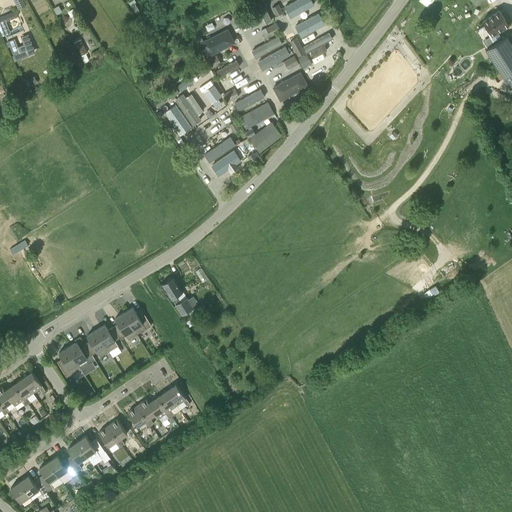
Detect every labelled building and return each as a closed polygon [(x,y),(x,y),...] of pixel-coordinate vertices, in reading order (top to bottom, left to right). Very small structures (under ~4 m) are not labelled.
[(311,0),(295,0),(284,6),(290,17),(314,4),(311,0)] [(277,15),(282,12),(278,4),(273,7),(277,15)] [(0,24),(19,16),(16,10),(0,17),(0,24)] [(486,30),(494,43),(501,38),(498,34),(510,27),(500,10),(482,21),(488,29),(486,30)] [(318,15),(295,27),(302,38),(324,26),(318,15)] [(240,28),(243,34),(262,24),(259,18),(240,28)] [(276,23),(271,26),(275,33),(281,30),(276,23)] [(266,28),(270,36),(275,33),(271,26),(266,28)] [(204,42),(212,55),(235,42),(227,29),(204,42)] [(329,33),(304,47),(308,55),(334,41),(329,33)] [(256,59),(281,44),(277,37),(252,52),(256,59)] [(290,41),(294,48),(301,45),(296,37),(290,41)] [(510,88),(511,86),(511,45),(506,37),(486,50),(510,88)] [(81,55),(88,51),(81,39),(74,42),(81,55)] [(305,53),(301,45),(294,48),(299,56),(305,53)] [(290,55),(285,46),(257,61),(262,69),(290,55)] [(26,50),(13,55),(15,61),(29,56),(26,50)] [(231,54),(222,58),(224,62),(233,58),(231,54)] [(217,55),(211,58),(215,65),(221,62),(217,55)] [(295,56),(290,58),(289,58),(293,66),(299,63),(295,56)] [(206,61),(206,62),(207,62),(210,68),(215,65),(211,58),(206,61)] [(238,58),(215,71),(219,77),(242,64),(238,58)] [(286,65),(288,69),(293,66),(289,58),(284,61),(286,65)] [(209,71),(206,66),(198,71),(202,76),(209,71)] [(300,90),(293,77),(273,88),(280,100),(300,90)] [(179,92),(176,86),(168,92),(172,97),(179,92)] [(235,88),(229,91),(233,98),(239,95),(235,88)] [(264,96),(260,89),(234,103),(238,110),(264,96)] [(194,94),(202,107),(208,103),(206,99),(204,96),(201,92),(200,90),(194,94)] [(305,100),(312,96),(309,90),(302,94),(305,100)] [(224,94),(228,101),(233,98),(229,91),(224,94)] [(176,99),(194,125),(201,120),(183,94),(176,99)] [(165,101),(162,96),(154,101),(158,107),(165,101)] [(165,111),(183,135),(192,129),(174,104),(165,111)] [(268,116),(264,109),(256,114),(260,121),(268,116)] [(257,117),(250,121),(253,125),(260,121),(257,117)] [(240,129),(235,121),(229,124),(234,132),(240,129)] [(281,134),(272,122),(250,139),(259,151),(281,134)] [(245,132),(248,138),(255,134),(252,128),(245,132)] [(204,154),(210,162),(236,144),(230,135),(204,154)] [(234,152),(212,167),(220,179),(242,164),(234,152)] [(258,160),(253,152),(248,156),(253,163),(258,160)] [(168,280),(163,284),(182,315),(193,308),(174,277),(172,278),(170,276),(168,278),(168,280)] [(133,307),(124,312),(137,333),(151,325),(142,309),(136,312),(133,307)] [(113,326),(117,332),(120,337),(125,334),(128,339),(137,333),(124,312),(115,318),(118,323),(113,326)] [(120,337),(117,332),(113,326),(108,329),(105,324),(96,329),(109,351),(118,345),(115,340),(120,337)] [(97,351),(100,356),(109,351),(96,329),(87,335),(90,340),(85,344),(92,354),(97,351)] [(95,359),(92,354),(85,344),(80,347),(77,341),(68,347),(81,368),(95,359)] [(67,377),(81,368),(68,347),(59,352),(62,358),(57,361),(67,377)] [(23,377),(33,392),(39,387),(43,393),(46,391),(32,371),(23,377)] [(14,384),(28,404),(31,402),(27,396),(33,392),(23,377),(14,384)] [(14,384),(5,390),(12,400),(12,401),(15,405),(21,400),(25,406),(28,404),(14,384)] [(190,404),(176,384),(167,390),(177,404),(183,400),(187,406),(190,404)] [(2,386),(0,387),(0,401),(7,412),(10,411),(6,405),(12,401),(12,400),(5,390),(2,386)] [(170,409),(177,404),(167,390),(158,396),(172,416),(174,414),(170,409)] [(149,402),(156,413),(159,417),(165,412),(169,418),(172,416),(158,396),(149,402)] [(137,405),(151,425),(154,423),(150,417),(156,413),(149,402),(146,398),(137,405)] [(137,405),(128,411),(138,425),(144,421),(148,427),(151,425),(137,405)] [(108,425),(122,445),(125,443),(121,437),(127,433),(117,419),(108,425)] [(119,447),(122,445),(108,425),(99,431),(109,446),(115,441),(119,447)] [(77,441),(87,456),(96,450),(105,462),(110,459),(105,451),(97,439),(92,443),(86,435),(77,441)] [(78,462),(87,456),(77,441),(68,448),(73,456),(68,459),(77,471),(82,468),(78,462)] [(77,471),(68,459),(63,463),(58,455),(48,461),(58,476),(67,469),(71,475),(77,471)] [(45,475),(40,479),(48,491),(53,487),(49,482),(58,476),(48,461),(39,467),(45,475)] [(29,474),(20,481),(30,495),(39,489),(43,495),(48,491),(40,479),(35,482),(29,474)] [(11,487),(21,502),(30,495),(20,481),(11,487)]
